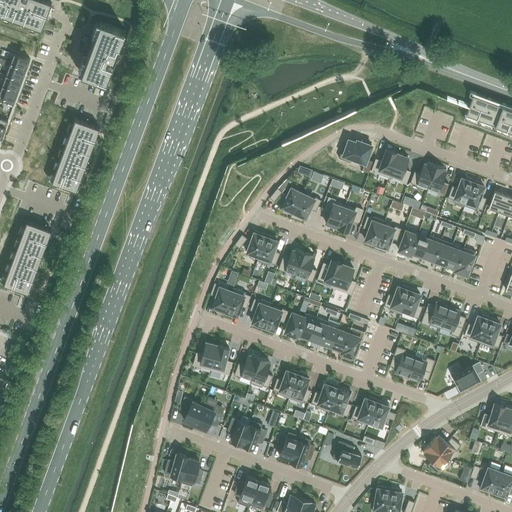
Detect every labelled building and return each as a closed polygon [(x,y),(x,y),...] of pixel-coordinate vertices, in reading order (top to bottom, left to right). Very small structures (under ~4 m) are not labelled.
[(0,0),(0,15),(41,30),(45,20),(51,3),(43,0),(0,0)] [(99,23),(80,74),(105,84),(124,32),(99,23)] [(10,62),(9,64),(26,70),(25,70),(29,60),(30,60),(30,59),(13,53),(10,62)] [(5,60),(4,64),(8,66),(5,75),(22,81),(21,80),(25,70),(26,71),(26,70),(9,64),(10,62),(5,60)] [(2,83),(1,86),(18,92),(18,91),(17,91),(21,81),(22,81),(5,75),(2,83)] [(0,82),(0,87),(1,88),(0,89),(0,97),(14,103),(15,102),(13,102),(17,92),(18,92),(1,86),(2,83),(0,82)] [(511,109),(473,95),(466,115),(511,131),(511,109)] [(75,118),(51,182),(75,190),(75,191),(75,190),(76,191),(81,177),(78,176),(92,140),(94,141),(94,138),(95,139),(98,132),(97,132),(98,128),(96,127),(96,126),(95,126),(75,118)] [(356,142),(348,139),(345,148),(343,147),(339,158),(350,162),(352,158),(364,163),(362,170),(368,173),(373,161),(367,159),(372,145),(361,141),(362,140),(361,140),(361,141),(357,140),(356,142)] [(376,159),(371,171),(389,177),(390,175),(389,175),(397,153),(386,149),(383,156),(383,158),(382,158),(382,159),(381,161),(376,159)] [(397,153),(389,175),(390,175),(400,179),(399,181),(405,183),(410,171),(404,169),(405,167),(406,165),(406,164),(408,157),(397,153)] [(414,171),(410,183),(416,185),(417,183),(428,187),(436,165),(428,162),(427,164),(424,163),(420,173),(414,171)] [(436,165),(428,187),(438,191),(438,193),(444,195),(448,183),(443,181),(446,171),(443,170),(444,168),(436,165)] [(452,185),(448,197),(453,199),(453,201),(464,205),(474,179),(466,177),(465,179),(462,177),(458,187),(452,185)] [(474,179),(464,205),(475,209),(476,207),(482,210),(486,198),(480,196),(484,186),(480,184),(481,182),(474,179)] [(291,187),(280,208),(292,214),(303,193),(291,187)] [(277,188),(269,197),(274,201),(282,192),(277,188)] [(499,211),(505,194),(494,190),(488,207),(499,211)] [(303,193),(292,214),(300,218),(301,216),(305,218),(310,208),(315,211),(321,200),(315,197),(314,198),(303,193)] [(509,215),(511,206),(511,196),(505,194),(499,211),(509,215)] [(328,197),(324,209),(330,211),(329,213),(329,214),(328,216),(328,215),(328,216),(326,223),(337,227),(345,205),(334,201),(335,199),(328,197)] [(345,205),(337,227),(348,231),(351,224),(351,222),(352,222),(352,221),(353,219),(358,221),(363,209),(356,207),(356,209),(345,205)] [(367,216),(362,227),(368,230),(365,240),(368,241),(367,243),(375,246),(383,224),(384,224),(385,220),(373,216),(373,218),(367,216)] [(26,220),(3,284),(27,292),(26,293),(27,294),(27,292),(28,293),(33,279),(30,278),(43,242),(45,243),(46,241),(47,241),(49,235),(48,234),(50,230),(48,229),(48,228),(46,228),(26,220)] [(383,224),(375,246),(383,249),(383,247),(387,248),(391,238),(397,240),(401,228),(395,226),(394,228),(384,224),(383,224)] [(406,228),(398,250),(410,254),(417,234),(418,234),(419,233),(406,228)] [(254,230),(247,252),(258,256),(259,257),(267,234),(266,234),(266,235),(254,230)] [(242,234),(234,244),(235,245),(239,248),(247,238),(242,234)] [(258,256),(257,260),(269,264),(269,262),(275,265),(280,253),(274,251),(277,241),(274,240),(275,237),(267,234),(259,257),(258,256)] [(417,234),(410,254),(421,258),(428,238),(418,234),(417,234)] [(428,238),(421,258),(433,262),(441,239),(430,234),(428,238)] [(441,239),(433,262),(444,266),(452,245),(453,243),(441,239)] [(452,245),(444,266),(455,271),(463,249),(452,245)] [(463,249),(455,271),(467,275),(476,251),(463,247),(463,249)] [(296,274),(304,251),(296,249),(295,251),(292,250),(288,259),(282,257),(278,269),(284,272),(285,270),(296,274)] [(311,254),(304,251),(296,274),(306,277),(306,279),(312,282),(316,270),(311,268),(314,258),(311,256),(311,254)] [(321,269),(317,281),(334,287),(342,264),(342,263),(331,259),(329,265),(323,263),(321,269)] [(342,264),(334,287),(351,294),(355,282),(349,280),(350,278),(350,277),(351,275),(354,268),(342,264)] [(214,282),(210,294),(216,296),(211,308),(219,311),(220,311),(223,312),(223,313),(224,313),(232,291),(231,291),(220,286),(221,285),(214,282)] [(388,294),(384,305),(390,308),(389,309),(401,314),(402,310),(410,288),(402,285),(401,287),(398,286),(394,296),(388,294)] [(232,291),(224,313),(232,316),(233,314),(237,315),(241,305),(246,307),(251,296),(245,293),(245,292),(233,287),(231,291),(232,291)] [(410,288),(402,310),(412,314),(412,315),(418,318),(422,306),(417,304),(420,294),(417,293),(418,291),(410,288)] [(254,298),(250,310),(255,312),(252,322),(256,323),(255,325),(262,328),(270,306),(271,306),(272,302),(260,298),(260,300),(254,298)] [(428,303),(420,323),(429,326),(430,322),(441,326),(448,306),(436,302),(435,306),(428,303)] [(270,306),(262,328),(270,331),(271,329),(274,330),(278,320),(284,322),(288,310),(282,308),(281,310),(271,306),(270,306)] [(448,306),(441,326),(451,330),(450,334),(459,337),(466,317),(459,314),(460,311),(448,306)] [(292,312),(285,332),(296,336),(304,316),(303,316),(292,312)] [(304,316),(296,336),(308,340),(316,317),(304,312),(303,316),(304,316)] [(468,323),(464,335),(470,337),(469,339),(480,343),(490,317),(482,314),(481,316),(478,315),(474,325),(468,323)] [(316,317),(308,340),(319,344),(326,324),(327,325),(328,321),(316,317)] [(490,317),(480,343),(491,347),(492,345),(498,347),(502,335),(496,333),(500,323),(496,322),(497,320),(490,317)] [(326,324),(319,344),(330,348),(337,329),(327,325),(326,324)] [(337,329),(330,348),(341,352),(349,333),(337,329)] [(349,333),(341,352),(353,357),(360,337),(349,333)] [(511,334),(511,335),(506,333),(503,342),(509,344),(509,343),(511,343),(511,334)] [(196,352),(193,364),(211,369),(217,345),(206,342),(204,349),(203,349),(204,349),(203,351),(203,352),(202,354),(196,352)] [(217,345),(211,369),(228,374),(232,362),(226,360),(226,358),(226,357),(227,355),(229,348),(218,345),(217,345)] [(397,346),(389,366),(397,368),(395,372),(407,377),(414,357),(404,353),(405,349),(397,346)] [(238,363),(234,375),(240,377),(239,381),(250,385),(250,383),(260,357),(252,354),(251,356),(248,355),(244,365),(238,363)] [(260,357),(250,383),(262,387),(262,385),(268,387),(272,375),(267,373),(270,363),(267,362),(268,360),(260,357)] [(414,357),(407,377),(419,381),(420,377),(428,380),(435,360),(426,357),(425,360),(414,357)] [(472,365),(452,375),(460,389),(479,379),(472,365)] [(277,377),(273,389),(278,391),(278,393),(289,397),(298,371),(290,368),(289,371),(286,370),(283,380),(277,377)] [(298,371),(289,397),(300,401),(301,400),(307,402),(311,390),(305,388),(309,378),(306,377),(307,374),(298,371)] [(315,391),(311,403),(317,405),(316,407),(329,411),(329,409),(338,385),(330,382),(329,384),(324,383),(321,393),(315,391)] [(338,385),(329,409),(347,416),(351,404),(346,402),(350,390),(342,387),(338,386),(338,385)] [(355,405),(351,417),(369,423),(369,421),(377,399),(369,396),(368,398),(365,397),(361,407),(355,405)] [(185,397),(180,408),(187,411),(186,414),(184,420),(195,425),(203,405),(185,397)] [(377,399),(369,421),(381,426),(389,404),(377,400),(377,399)] [(203,405),(195,425),(205,429),(208,424),(209,421),(217,424),(222,413),(214,410),(216,406),(205,401),(203,405)] [(484,413),(480,425),(498,431),(505,407),(505,406),(494,403),(492,410),(491,410),(492,410),(491,412),(490,413),(491,413),(490,415),(484,413)] [(511,408),(505,407),(498,431),(511,435),(511,408)] [(232,418),(228,429),(234,431),(233,434),(231,440),(242,444),(249,424),(232,418)] [(249,424),(242,444),(253,448),(255,442),(256,439),(262,442),(266,430),(260,428),(262,424),(250,419),(249,424)] [(281,433),(276,445),(282,447),(281,449),(279,455),(290,459),(289,460),(290,460),(299,435),(288,431),(286,435),(281,433)] [(299,435),(290,460),(292,461),(291,462),(298,465),(299,464),(301,464),(304,456),(310,458),(314,446),(309,444),(310,439),(299,435)] [(364,435),(362,441),(373,445),(376,439),(364,435)] [(435,436),(429,443),(431,444),(447,458),(448,457),(455,449),(456,450),(460,445),(451,437),(447,442),(439,435),(436,438),(435,436)] [(339,440),(332,458),(337,459),(337,460),(357,467),(361,455),(361,454),(361,455),(352,452),(355,446),(339,440)] [(425,451),(423,454),(431,460),(428,465),(437,473),(441,468),(443,470),(451,460),(448,457),(447,458),(431,444),(429,443),(424,449),(425,451)] [(168,460),(165,472),(181,477),(182,477),(188,456),(177,453),(175,459),(174,461),(168,460)] [(181,477),(180,482),(192,485),(193,481),(199,482),(202,470),(197,469),(197,466),(199,460),(188,457),(188,456),(182,477),(181,477)] [(480,467),(474,465),(473,469),(470,476),(476,479),(480,467)] [(500,471),(488,467),(480,489),(489,492),(492,493),(500,471)] [(511,475),(500,471),(492,493),(496,494),(495,494),(505,498),(511,477),(511,475)] [(238,482),(234,493),(240,495),(237,502),(249,506),(250,504),(249,504),(258,480),(247,476),(244,484),(238,482)] [(258,480),(249,504),(250,504),(261,508),(262,504),(268,506),(272,494),(266,492),(270,484),(258,480)] [(378,485),(372,511),(386,511),(391,487),(390,487),(390,488),(378,485)] [(391,487),(386,511),(398,511),(402,492),(399,491),(399,489),(391,487)] [(281,499),(276,511),(278,511),(297,511),(303,498),(294,495),(294,496),(289,494),(287,501),(281,499)] [(315,511),(313,511),(316,504),(312,502),(312,501),(303,498),(297,511),(315,511)] [(410,511),(414,502),(408,499),(404,511),(406,511),(410,511)]
